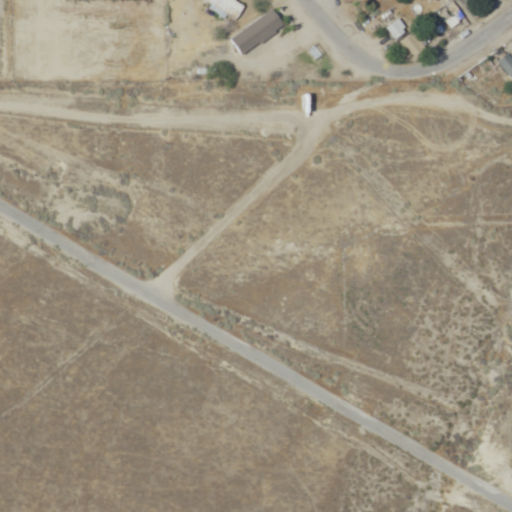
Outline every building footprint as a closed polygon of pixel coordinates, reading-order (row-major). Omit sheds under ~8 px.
[(230,1),(230,0),(199,0),(198,2),(232,23),(241,8),(230,1)] [(447,29),(460,18),(449,5),(436,15),(447,29)] [(279,27),(266,9),(224,39),(236,57),(279,27)] [(390,40),(402,30),(393,18),(380,28),(390,40)] [(392,45),(404,60),(422,46),(410,31),(392,45)] [(494,61),(506,77),(511,72),(511,67),(503,55),(494,61)]
